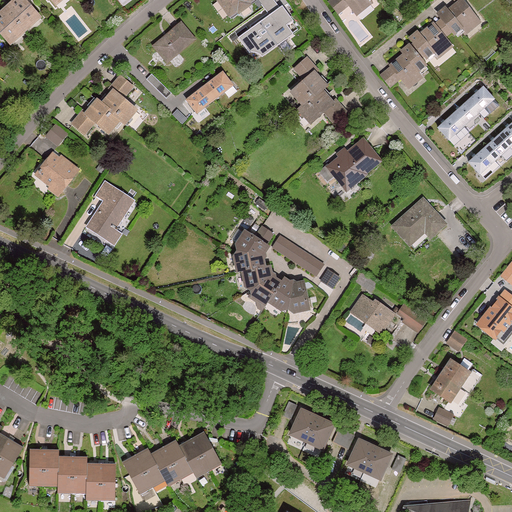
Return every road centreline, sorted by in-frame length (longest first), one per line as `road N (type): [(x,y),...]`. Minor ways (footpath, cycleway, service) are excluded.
road 1 (residential): [(0,392),(81,424),(119,419),(143,403),(251,426),(262,420),(283,370)]
road 2 (tertiary): [(0,244),(283,370)]
road 3 (residential): [(477,209),(412,138),(311,0)]
road 4 (residential): [(0,161),(163,0)]
road 5 (residential): [(382,416),(510,242)]
road 6 (tertiary): [(382,416),(511,476)]
